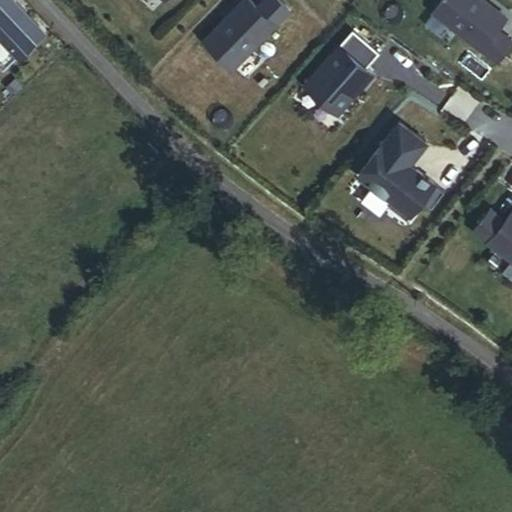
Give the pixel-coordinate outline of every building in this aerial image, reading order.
[(41,35),(9,0),(0,0),(0,40),(16,57),(41,35)] [(241,0),(204,39),(233,67),(290,9),(280,0),(263,0),(258,6),(252,0),(241,0)] [(441,0),(433,10),(497,61),(511,41),(511,40),(497,28),(506,16),(485,0),(441,0)] [(353,29),(305,83),(338,112),(373,72),(366,66),(379,51),(353,29)] [(388,204),(404,216),(419,197),(431,207),(444,190),(417,168),(414,172),(407,167),(427,141),(399,120),(358,172),(392,199),(388,204)] [(490,207),(474,228),(511,258),(511,209),(505,219),(490,207)]
